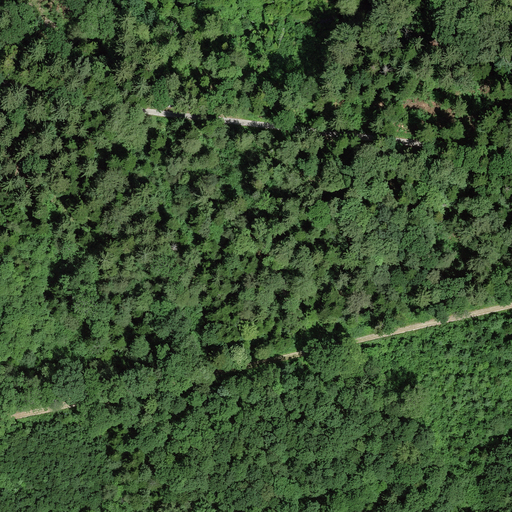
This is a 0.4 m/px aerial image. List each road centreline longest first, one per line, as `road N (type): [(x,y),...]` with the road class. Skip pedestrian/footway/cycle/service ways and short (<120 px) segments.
road 1 (track): [(511,302),(0,421)]
road 2 (track): [(511,158),(122,108),(0,81)]
